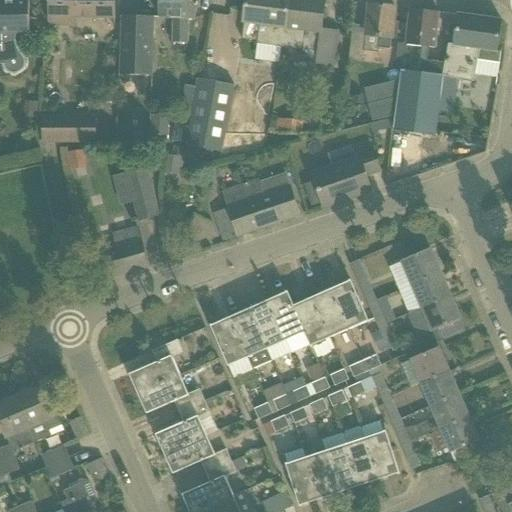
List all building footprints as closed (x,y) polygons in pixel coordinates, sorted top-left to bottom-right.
[(30,34),(28,0),(27,0),(13,1),(13,0),(0,0),(0,64),(4,65),(4,67),(7,71),(10,73),(14,74),(18,73),(22,71),(24,67),(25,63),(24,59),(19,52),(17,49),(16,45),(15,41),(15,34),(30,34)] [(114,19),(114,9),(114,0),(49,0),(49,26),(75,26),(75,18),(114,19)] [(194,19),(199,0),(158,0),(158,19),(173,19),(172,43),(187,43),(188,19),(194,19)] [(256,45),(281,48),(284,27),(285,28),(289,0),(246,0),(243,23),(244,23),(241,40),(257,42),(256,45)] [(289,0),(285,28),(284,27),(281,48),(317,53),(315,64),(334,66),(339,32),(322,29),(325,0),(289,0)] [(352,31),(349,61),(363,63),(364,51),(378,53),(378,49),(390,50),(391,38),(397,39),(399,23),(394,22),(395,8),(369,5),(367,27),(353,25),(352,31)] [(410,10),(407,46),(435,49),(439,13),(410,10)] [(401,71),(399,88),(394,131),(423,135),(435,137),(437,137),(442,93),(467,97),(470,81),(472,82),(477,60),(499,64),(501,53),(497,52),(501,21),(458,15),(454,46),(448,45),(445,63),(443,77),(418,73),(418,72),(401,71)] [(121,17),(120,75),(144,76),(149,76),(151,23),(151,18),(144,18),(121,17)] [(419,61),(418,72),(418,73),(443,77),(445,63),(428,61),(419,61)] [(198,79),(196,93),(186,146),(221,153),(224,140),(265,147),(275,94),(198,79)] [(395,116),(397,98),(368,104),(372,122),(395,116)] [(170,115),(151,115),(150,135),(169,136),(170,115)] [(42,144),(96,143),(96,116),(42,116),(42,144)] [(288,134),(289,121),(276,119),(275,132),(288,134)] [(324,208),(342,201),(350,199),(371,191),(366,176),(380,171),(371,147),(356,152),(359,159),(312,174),(315,182),(305,185),(312,206),(322,203),(324,208)] [(66,153),(69,171),(87,168),(85,151),(66,153)] [(167,156),(164,173),(181,176),(184,158),(167,156)] [(139,221),(159,216),(147,168),(127,173),(139,221)] [(238,237),(300,216),(290,186),(264,195),(259,179),(223,191),(229,209),(214,214),(223,242),(238,236),(238,237)] [(98,282),(147,269),(148,268),(142,249),(136,228),(113,235),(116,247),(90,254),(93,263),(98,282)] [(412,286),(441,273),(431,250),(402,262),(412,286)] [(422,309),(451,296),(441,273),(412,286),(422,309)] [(376,301),(365,274),(357,278),(368,304),(376,301)] [(349,282),(331,291),(349,331),(368,323),(351,281),(349,282)] [(331,291),(312,299),(330,339),(349,331),(331,291)] [(286,294),(268,302),(290,353),(309,345),(311,347),(312,346),(294,307),(288,292),(286,293),(286,294)] [(432,332),(461,320),(451,296),(422,309),(432,332)] [(312,299),(294,307),(312,346),(313,346),(330,339),(312,299)] [(378,327),(387,324),(396,320),(391,308),(381,312),(376,301),(368,304),(378,327)] [(268,302),(249,310),(272,361),(290,353),(268,302)] [(249,310),(230,318),(248,359),(253,370),(254,369),(272,361),(249,310)] [(212,325),(210,326),(228,368),(248,359),(230,318),(213,326),(212,325)] [(379,331),(387,349),(388,351),(397,347),(387,324),(378,327),(379,331)] [(387,349),(379,331),(371,335),(379,352),(387,349)] [(157,363),(129,375),(138,395),(180,376),(172,358),(184,353),(178,341),(152,352),(157,363)] [(420,384),(450,371),(441,348),(410,361),(420,384)] [(376,356),(362,362),(367,372),(381,366),(376,356)] [(354,378),(367,372),(362,362),(349,368),(354,378)] [(325,377),(319,364),(307,370),(312,382),(325,377)] [(344,370),(331,376),(335,386),(349,380),(344,370)] [(459,395),(450,371),(420,384),(430,407),(459,395)] [(373,377),(373,378),(373,379),(377,388),(382,399),(390,396),(381,374),(373,377)] [(180,376),(138,395),(147,415),(175,403),(179,413),(205,402),(200,390),(188,395),(180,376)] [(296,391),(287,395),(292,405),(297,403),(310,397),(306,387),(302,378),(293,382),(296,391)] [(326,378),(312,384),(317,395),(330,389),(326,378)] [(357,384),(347,389),(352,399),(366,393),(377,388),(373,379),(373,378),(361,383),(357,384)] [(39,387),(16,398),(36,443),(51,436),(50,431),(62,426),(56,411),(51,414),(39,387)] [(343,391),(328,397),(333,408),(334,407),(348,402),(343,391)] [(287,395),(273,401),(277,412),(292,405),(287,395)] [(440,430),(469,418),(461,398),(459,395),(430,407),(440,430)] [(390,396),(382,399),(392,423),(400,419),(394,405),(390,396)] [(16,398),(0,404),(0,423),(1,426),(6,439),(7,440),(9,446),(12,453),(24,448),(36,443),(16,398)] [(184,423),(156,435),(164,455),(207,436),(199,418),(210,413),(209,411),(215,408),(211,399),(205,402),(179,413),(184,423)] [(323,400),(309,405),(313,415),(327,410),(323,400)] [(259,420),(273,414),(268,403),(254,409),(259,420)] [(304,408),(291,414),(296,424),(309,418),(304,408)] [(291,414),(271,422),(276,433),(296,424),(291,414)] [(479,441),(469,418),(440,430),(451,454),(462,448),(479,441)] [(400,419),(392,423),(402,446),(410,442),(405,429),(400,419)] [(79,437),(90,432),(84,420),(73,425),(79,437)] [(429,422),(416,427),(421,437),(433,432),(429,422)] [(361,428),(342,434),(347,445),(360,486),(378,481),(379,480),(365,439),(362,428),(361,428)] [(385,432),(365,439),(379,480),(397,474),(398,475),(400,474),(385,432)] [(207,436),(164,455),(173,475),(201,462),(206,473),(231,461),(226,450),(215,455),(207,436)] [(410,442),(402,446),(404,451),(412,469),(413,469),(420,466),(412,448),(410,442)] [(345,446),(326,452),(340,493),(359,487),(360,486),(347,445),(345,446)] [(9,446),(0,450),(0,455),(8,474),(20,470),(12,453),(9,446)] [(47,468),(70,459),(64,446),(42,456),(47,468)] [(307,458),(304,459),(318,500),(320,500),(340,493),(326,452),(307,458)] [(0,455),(0,486),(0,487),(12,483),(11,482),(10,479),(8,474),(0,455)] [(236,473),(248,468),(243,457),(231,463),(236,473)] [(74,469),(70,459),(47,468),(52,480),(74,469)] [(91,475),(97,473),(105,469),(101,459),(87,465),(91,475)] [(304,459),(286,465),(300,507),(302,507),(301,506),(318,500),(304,459)] [(210,483),(182,495),(189,511),(197,511),(233,496),(226,478),(236,473),(231,463),(231,461),(206,473),(210,483)] [(92,511),(93,511),(92,511),(87,499),(95,495),(89,482),(83,479),(69,485),(70,488),(64,491),(68,500),(61,503),(64,511),(92,511)] [(287,494),(264,504),(267,511),(281,511),(284,511),(293,507),(287,494)] [(240,511),(233,496),(197,511),(253,511),(254,511),(252,511),(251,511),(240,511)] [(484,511),(494,511),(488,496),(480,500),(484,511)] [(35,511),(32,503),(21,508),(22,511),(35,511)]
